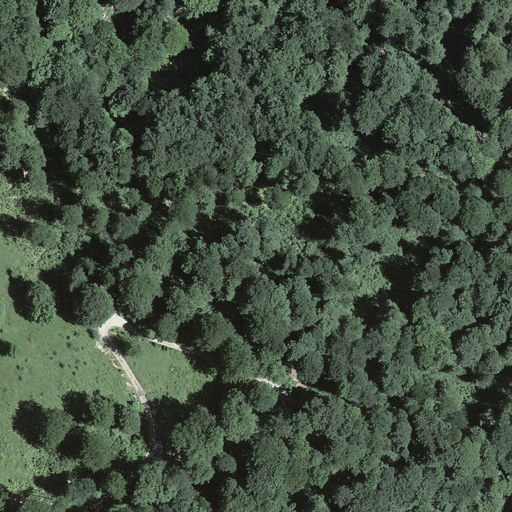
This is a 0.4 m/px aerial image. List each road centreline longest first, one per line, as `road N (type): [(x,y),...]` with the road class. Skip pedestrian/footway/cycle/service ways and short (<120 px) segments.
road 1 (track): [(318,511),(327,454),(288,395),(112,318),(101,328),(152,419),(149,456),(82,511)]
road 2 (track): [(307,4),(411,70),(505,161),(511,196)]
